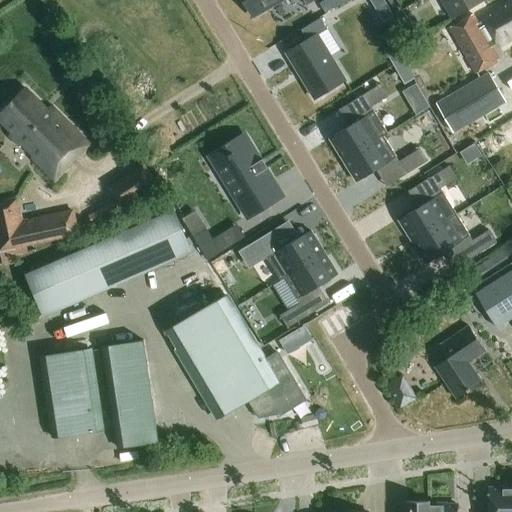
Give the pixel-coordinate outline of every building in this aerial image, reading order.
[(240,0),(255,25),(296,3),(303,15),(322,5),(328,1),(327,0),(240,0)] [(330,0),(328,1),(322,5),(326,12),(336,6),(332,0),(330,0)] [(383,0),(369,0),(376,11),(386,5),(383,0)] [(439,0),(452,21),(475,8),(486,2),(485,0),(439,0)] [(493,48),(496,46),(497,49),(511,40),(511,1),(481,20),(482,23),(480,24),(474,14),(449,29),(476,76),(501,61),(493,48)] [(287,54),(315,100),(342,83),(315,38),(328,29),(322,19),(299,33),(305,43),(287,54)] [(417,23),(409,27),(416,38),(423,33),(417,23)] [(404,86),(414,80),(406,66),(396,72),(404,86)] [(488,74),(436,105),(453,135),(506,104),(488,74)] [(377,88),(359,99),(367,111),(371,108),(384,100),(377,88)] [(46,110),(24,89),(0,113),(0,121),(12,133),(8,136),(54,181),(89,145),(50,107),(46,110)] [(416,116),(430,108),(426,101),(412,109),(416,116)] [(350,127),(330,140),(344,161),(383,137),(384,138),(388,135),(374,112),(350,127)] [(344,161),(357,183),(376,171),(396,158),(384,138),(383,137),(344,161)] [(250,144),(221,162),(242,196),(236,200),(247,218),(282,196),(250,144)] [(467,166),(482,157),(475,145),(460,154),(467,166)] [(416,151),(399,162),(407,175),(424,164),(416,151)] [(121,205),(156,183),(142,161),(107,182),(121,205)] [(446,169),(429,180),(437,192),(441,189),(453,182),(446,169)] [(408,215),(399,221),(413,242),(457,215),(444,193),(408,215)] [(0,250),(26,245),(78,234),(73,212),(17,223),(12,200),(0,202),(0,250)] [(174,210),(25,274),(44,317),(193,253),(174,210)] [(445,252),(471,236),(457,215),(413,242),(426,264),(445,252)] [(205,230),(194,237),(210,263),(229,251),(221,238),(213,243),(205,230)] [(272,231),(237,253),(238,255),(242,253),(250,265),(264,256),(266,260),(267,259),(283,249),(272,231)] [(281,281),(285,279),(284,278),(324,254),(311,232),(283,249),(267,259),(281,281)] [(474,241),(469,244),(476,256),(493,246),(486,233),(474,241)] [(285,279),(298,300),(318,287),(338,275),(324,254),(284,278),(285,279)] [(511,270),(475,293),(496,327),(511,316),(511,270)] [(284,412),(304,399),(276,353),(263,360),(224,295),(165,330),(177,351),(177,350),(218,418),(248,400),(258,417),(284,412)] [(450,310),(458,322),(472,311),(464,300),(450,310)] [(289,312),(283,315),(291,327),(308,316),(301,304),(289,312)] [(293,333),(301,346),(312,339),(303,326),(293,333)] [(484,350),(468,326),(439,345),(448,358),(435,366),(455,398),(480,381),(467,361),(484,350)] [(142,340),(103,346),(118,448),(158,442),(142,340)] [(101,430),(89,348),(41,356),(53,438),(101,430)] [(403,376),(387,386),(400,409),(417,400),(403,376)] [(511,511),(511,485),(501,486),(501,487),(489,488),(488,511),(511,511)] [(426,511),(427,501),(401,501),(400,511),(426,511)] [(428,501),(427,501),(426,511),(456,511),(457,504),(444,504),(444,502),(428,502),(428,501)]
